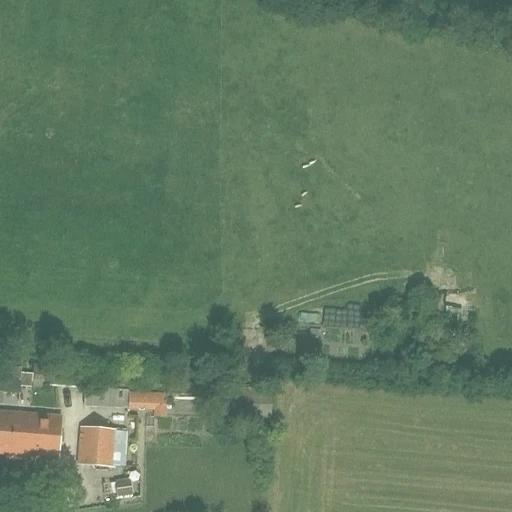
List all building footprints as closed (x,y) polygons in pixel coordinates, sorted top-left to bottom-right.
[(461,305),(462,296),(444,294),(443,303),(461,305)] [(371,363),(372,332),(324,331),(324,363),(371,363)] [(34,364),(31,388),(44,390),(45,387),(85,389),(84,408),(155,412),(155,406),(167,408),(168,394),(155,393),(129,392),(129,391),(117,391),(117,389),(97,389),(97,387),(88,387),(89,365),(46,361),(46,364),(34,364)] [(269,424),(273,391),(225,387),(222,421),(269,424)] [(28,428),(29,414),(0,412),(0,455),(31,458),(33,429),(28,428)] [(58,460),(61,417),(29,414),(28,428),(33,429),(31,458),(58,460)] [(115,469),(118,431),(79,428),(76,466),(115,469)] [(245,481),(242,448),(217,451),(220,483),(245,481)] [(120,500),(138,495),(134,479),(115,484),(120,500)]
